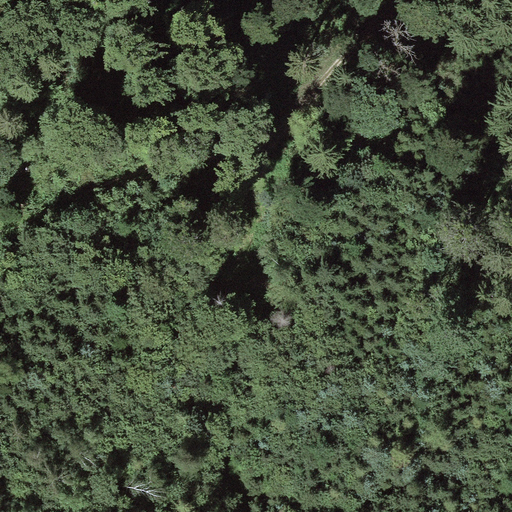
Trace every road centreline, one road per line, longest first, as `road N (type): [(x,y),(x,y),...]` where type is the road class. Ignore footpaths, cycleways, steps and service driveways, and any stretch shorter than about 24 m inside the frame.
road 1 (track): [(409,0),(251,149),(183,160),(0,222)]
road 2 (track): [(251,149),(224,459)]
